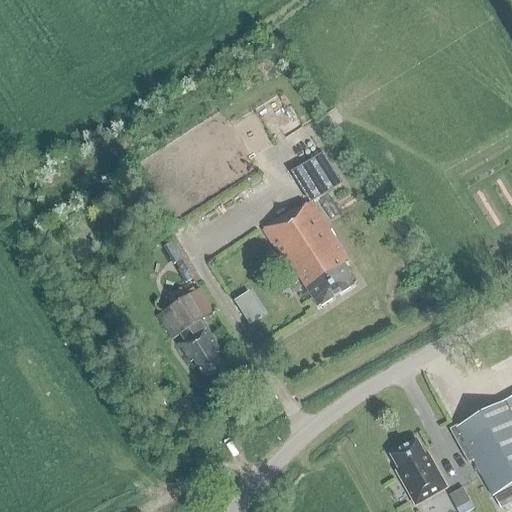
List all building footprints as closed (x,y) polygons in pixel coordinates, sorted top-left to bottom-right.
[(293,183),(307,206),(308,206),(340,186),(326,163),(293,183)] [(341,258),(307,206),(297,214),(295,210),(264,230),(293,276),(295,275),(305,291),(308,289),(320,309),(356,287),(348,274),(351,272),(341,258)] [(129,273),(121,260),(100,273),(109,286),(129,273)] [(181,261),(175,264),(179,271),(177,272),(184,284),(192,280),(181,261)] [(228,292),(246,322),(264,311),(245,281),(228,292)] [(159,317),(173,339),(181,335),(184,341),(180,344),(192,363),(194,361),(206,380),(226,368),(218,355),(223,351),(208,327),(195,335),(193,332),(190,334),(187,330),(215,313),(202,290),(159,317)] [(511,399),(463,426),(462,423),(448,431),(466,465),(471,462),(491,499),(511,487),(511,399)] [(415,507),(446,489),(427,455),(424,456),(416,442),(390,456),(398,471),(396,472),(415,507)] [(422,511),(421,511),(451,511),(443,498),(422,511)] [(469,502),(455,509),(456,511),(469,511),(473,510),(469,502)]
